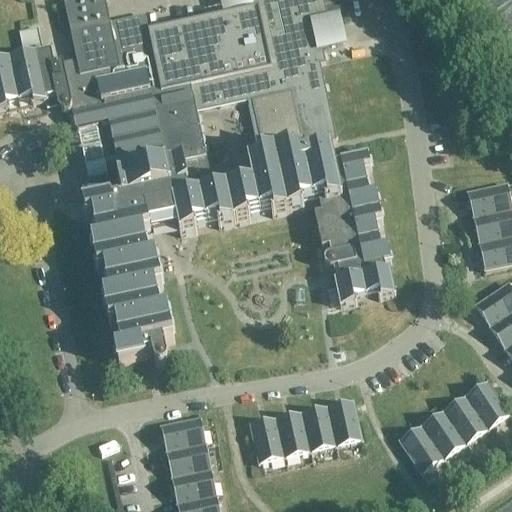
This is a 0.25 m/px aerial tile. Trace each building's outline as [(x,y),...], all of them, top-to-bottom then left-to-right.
[(0,117),(46,108),(46,107),(48,107),(47,103),(56,101),(58,111),(60,115),(65,116),(67,116),(70,114),(72,111),(72,107),(78,132),(108,126),(116,162),(85,168),(88,184),(118,178),(117,183),(121,204),(111,205),(111,202),(83,207),(86,222),(93,220),(98,247),(92,249),(98,276),(105,275),(110,300),(104,302),(110,329),(116,328),(122,355),(115,356),(117,371),(146,365),(145,361),(152,359),(154,369),(155,371),(159,374),(162,374),(165,373),(167,371),(168,367),(164,348),(174,346),(168,317),(161,318),(156,291),(162,290),(157,263),(149,264),(144,237),(149,232),(177,224),(180,241),(195,238),(193,231),(219,224),(221,232),(248,226),(247,219),(273,213),(275,221),(302,215),(300,207),(318,203),(321,217),(314,219),(322,253),(329,251),(331,259),(328,260),(326,262),(325,264),(324,267),(325,270),(326,272),(330,274),(337,272),(340,284),(334,285),(339,313),(354,310),(353,305),(380,298),(381,304),(395,301),(389,274),(385,274),(384,268),(391,267),(388,253),(381,255),(375,228),(382,227),(376,199),(370,200),(364,174),(371,173),(368,158),(340,163),(340,165),(335,166),(332,154),(328,155),(326,147),(336,145),(320,69),(325,67),(322,57),(316,58),(310,25),(327,22),(322,0),(248,0),(251,13),(148,35),(145,20),(110,27),(103,0),(102,0),(64,8),(76,65),(54,69),(51,55),(0,66),(0,117)] [(473,224),(511,215),(511,214),(506,189),(468,198),(473,224)] [(511,243),(511,215),(473,224),(479,250),(511,243)] [(511,243),(479,250),(485,277),(511,271),(511,243)] [(490,333),(511,318),(511,295),(508,289),(475,311),(490,333)] [(511,350),(511,318),(490,333),(505,356),(511,350)] [(466,403),(488,435),(510,420),(488,388),(466,403)] [(488,435),(466,403),(443,418),(465,451),(488,435)] [(354,407),(328,413),(337,452),(363,446),(354,407)] [(337,452),(328,413),(302,419),(310,458),(337,452)] [(465,451),(443,418),(421,433),(443,466),(465,451)] [(302,419),(275,425),(284,464),(310,458),(302,419)] [(166,458),(205,450),(200,424),(161,432),(166,458)] [(284,464),(275,425),(249,431),(258,470),(284,464)] [(443,466),(421,433),(399,448),(421,480),(443,466)] [(211,476),(205,450),(166,458),(172,485),(211,476)] [(211,476),(172,485),(177,511),(216,503),(211,476)] [(218,511),(216,503),(177,511),(218,511)]
